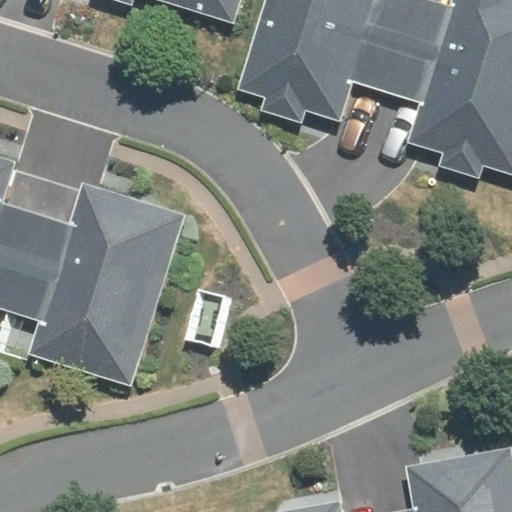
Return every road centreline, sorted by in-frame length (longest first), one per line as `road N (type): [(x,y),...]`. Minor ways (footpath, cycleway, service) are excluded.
road 1 (residential): [(344,385),(302,278),(243,173),(176,131),(0,74)]
road 2 (residential): [(0,502),(69,476),(198,451),(344,385)]
road 3 (residential): [(344,385),(511,324)]
